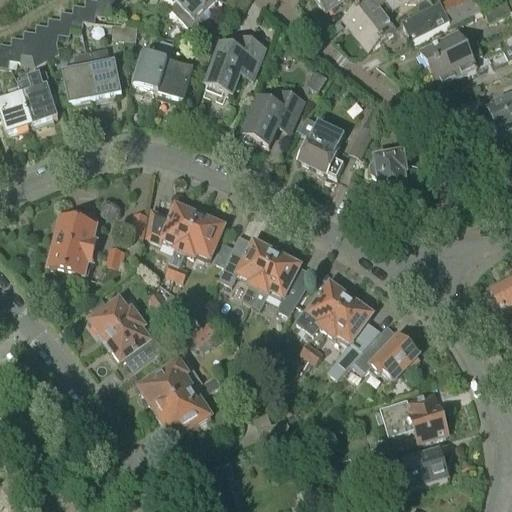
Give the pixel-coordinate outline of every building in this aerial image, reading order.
[(96,0),(96,5),(93,20),(95,21),(106,22),(107,14),(106,14),(108,0),(96,0)] [(108,0),(106,14),(107,14),(118,16),(119,9),(120,0),(108,0)] [(120,0),(119,9),(137,0),(136,0),(120,0)] [(212,0),(174,0),(172,3),(176,7),(169,14),(201,48),(201,49),(199,54),(211,59),(219,37),(202,19),(217,4),(212,0)] [(319,0),(314,4),(324,18),(350,0),(319,0)] [(385,6),(380,0),(370,0),(367,2),(368,4),(342,24),(358,45),(361,42),(371,54),(394,36),(376,13),(385,6)] [(380,0),(385,6),(392,16),(422,2),(420,0),(380,0)] [(474,0),(462,0),(439,12),(403,30),(403,29),(400,31),(411,52),(413,51),(412,50),(448,32),(449,34),(482,17),(474,0)] [(85,4),(84,12),(81,27),(94,29),(95,21),(93,20),(96,5),(85,4)] [(510,18),(505,7),(483,17),(489,28),(510,18)] [(72,10),(71,18),(69,33),(70,33),(81,35),(93,37),(94,29),(81,27),(84,12),(72,10)] [(60,17),(59,25),(57,40),(58,40),(69,42),(70,33),(69,33),(71,18),(60,17)] [(45,46),(47,46),(57,48),(58,40),(57,40),(59,25),(48,23),(46,31),(45,46)] [(32,52),(34,52),(46,54),(47,46),(45,46),(46,31),(35,30),(34,37),(32,52)] [(123,47),(125,32),(113,30),(112,46),(123,47)] [(137,33),(125,32),(123,47),(135,48),(137,33)] [(23,36),(22,44),(20,59),(21,59),(31,61),(33,61),(34,52),(32,52),(34,37),(23,36)] [(428,75),(478,51),(474,42),(462,48),(457,38),(419,57),(428,75)] [(11,42),(10,50),(8,66),(9,66),(20,67),(21,59),(20,59),(22,44),(11,42)] [(57,48),(47,46),(46,54),(47,59),(57,54),(56,48),(57,48)] [(167,69),(168,69),(173,51),(161,47),(156,65),(141,61),(132,94),(158,102),(167,69)] [(238,61),(223,55),(219,54),(205,92),(232,102),(242,76),(254,81),(264,56),(243,47),(238,61)] [(0,48),(0,72),(8,74),(9,66),(8,66),(10,50),(0,48)] [(511,63),(511,50),(501,56),(506,67),(511,63)] [(478,51),(428,75),(437,93),(475,74),(471,66),(482,60),(478,51)] [(33,61),(31,61),(32,67),(47,59),(46,54),(34,52),(33,61)] [(211,59),(199,54),(193,69),(205,73),(211,59)] [(97,106),(121,101),(114,67),(110,68),(107,55),(86,59),(97,106)] [(68,112),(95,106),(97,106),(86,59),(73,61),(76,75),(61,78),(68,112)] [(193,76),(168,69),(167,69),(158,102),(184,110),(193,76)] [(17,88),(18,92),(32,133),(57,124),(47,92),(48,88),(49,88),(45,78),(43,73),(15,82),(17,88)] [(317,98),(326,84),(317,78),(308,93),(317,98)] [(32,133),(18,92),(3,97),(6,105),(0,106),(0,123),(6,141),(32,133)] [(268,153),(276,134),(288,139),(302,107),(277,96),(271,110),(258,104),(241,142),(268,153)] [(492,128),(511,119),(511,101),(486,112),(492,128)] [(511,119),(492,128),(489,129),(495,143),(497,142),(498,144),(511,138),(511,119)] [(336,185),(344,169),(334,164),(338,156),(325,150),(332,136),(306,123),(298,138),(309,144),(297,167),(325,181),(326,180),(336,185)] [(347,159),(358,165),(361,167),(376,138),(362,131),(347,159)] [(406,201),(421,198),(417,173),(404,175),(402,160),(374,165),(374,166),(372,167),(369,172),(370,180),(376,184),(377,184),(382,210),(398,207),(397,200),(406,198),(406,201)] [(184,259),(199,223),(175,213),(170,225),(151,217),(146,244),(159,249),(161,245),(175,251),(168,269),(164,281),(173,284),(178,273),(179,272),(184,260),(184,259)] [(60,224),(54,250),(93,259),(96,249),(92,248),(95,233),(94,233),(96,222),(84,219),(81,229),(60,224)] [(132,219),(128,242),(143,244),(147,222),(132,219)] [(223,233),(199,223),(184,259),(184,260),(193,264),(195,260),(209,266),(223,233)] [(230,259),(223,273),(218,285),(231,292),(237,281),(250,287),(240,306),(250,311),(276,260),(253,248),(244,266),(230,259)] [(230,259),(232,253),(223,249),(213,269),(223,273),(230,259)] [(93,259),(54,250),(48,275),(69,280),(67,291),(79,294),(81,283),(83,284),(87,269),(91,270),(93,259)] [(106,263),(120,266),(122,256),(109,253),(106,263)] [(299,272),(276,260),(250,311),(259,316),(269,297),(282,304),(276,316),(288,323),(304,297),(290,290),(299,272)] [(120,266),(106,263),(104,273),(117,276),(120,266)] [(178,273),(173,284),(183,288),(188,276),(179,272),(178,273)] [(511,285),(490,297),(491,300),(486,303),(493,318),(499,315),(500,318),(511,311),(511,285)] [(326,338),(350,306),(329,290),(312,313),(308,311),(296,328),(312,340),(318,332),(326,338)] [(152,312),(163,304),(158,297),(147,306),(152,312)] [(163,304),(152,312),(158,321),(170,313),(163,304)] [(105,348),(137,324),(131,315),(128,318),(119,305),(89,327),(105,348)] [(371,321),(350,306),(326,338),(335,344),(337,341),(349,350),(371,321)] [(144,333),(137,324),(105,348),(120,370),(150,348),(141,336),(144,333)] [(215,338),(208,327),(191,339),(198,349),(215,338)] [(393,387),(417,361),(398,342),(386,354),(376,344),(353,368),(346,376),(357,387),(368,376),(375,383),(377,381),(382,376),(393,387)] [(306,365),(315,353),(308,348),(299,359),(306,365)] [(337,386),(351,370),(353,368),(361,359),(349,350),(348,349),(327,379),(337,386)] [(315,353),(306,365),(314,371),(323,359),(315,353)] [(155,420),(192,396),(184,383),(187,381),(178,368),(138,394),(155,420)] [(214,382),(192,396),(155,420),(173,448),(174,447),(177,451),(181,453),(186,452),(189,450),(191,446),(191,442),(188,438),(210,424),(196,402),(203,398),(206,401),(220,391),(214,382)] [(437,414),(436,410),(433,400),(380,417),(389,444),(413,436),(418,451),(447,442),(438,413),(437,414)] [(439,456),(402,467),(411,497),(447,486),(439,456)] [(372,464),(376,478),(400,471),(396,457),(372,464)] [(199,478),(203,491),(195,493),(201,511),(233,511),(226,486),(234,483),(230,468),(199,478)] [(336,470),(323,474),(325,481),(338,477),(336,470)] [(0,488),(0,493),(7,501),(21,489),(12,478),(0,488)]
